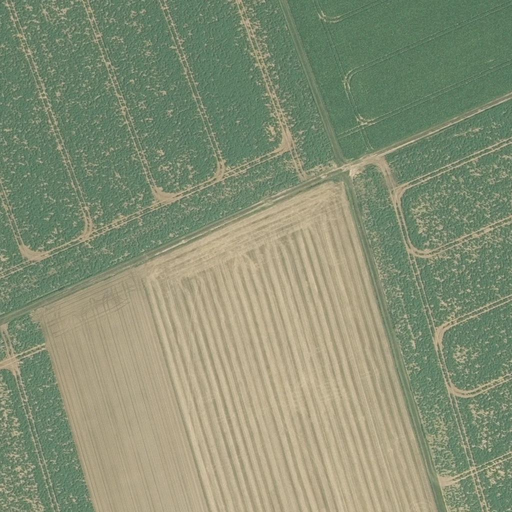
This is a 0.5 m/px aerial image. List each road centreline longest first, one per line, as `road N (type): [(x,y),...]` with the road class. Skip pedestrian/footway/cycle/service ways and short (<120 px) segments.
road 1 (track): [(511,97),(0,320)]
road 2 (track): [(280,0),(342,170),(440,511)]
